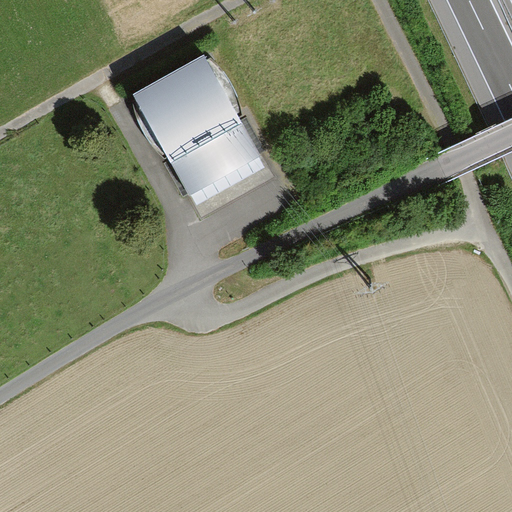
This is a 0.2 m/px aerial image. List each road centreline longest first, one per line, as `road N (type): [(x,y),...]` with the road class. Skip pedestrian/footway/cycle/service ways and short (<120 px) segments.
road 1 (unclassified): [(0,395),(185,288),(511,133)]
road 2 (track): [(488,230),(392,252),(206,319),(185,288)]
road 3 (track): [(237,0),(0,137)]
road 4 (track): [(488,230),(378,0)]
